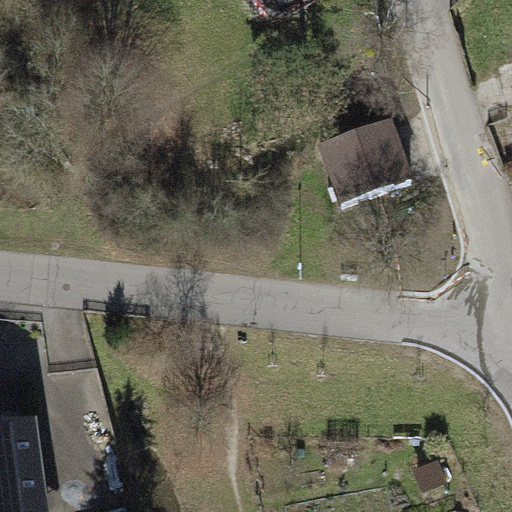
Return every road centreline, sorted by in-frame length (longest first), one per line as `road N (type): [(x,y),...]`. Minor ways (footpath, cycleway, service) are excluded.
road 1 (residential): [(484,325),(0,276)]
road 2 (residential): [(484,325),(493,229),(419,0)]
